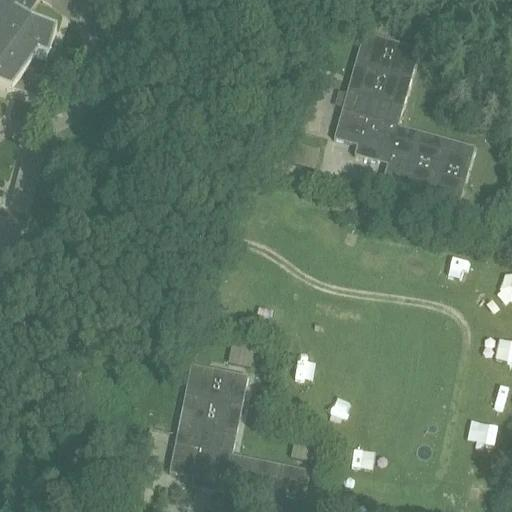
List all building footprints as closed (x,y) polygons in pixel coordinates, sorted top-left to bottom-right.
[(0,0),(0,91),(36,102),(56,33),(30,25),(23,20),(36,0),(0,0)] [(306,137),(335,150),(345,128),(342,127),(351,107),(325,96),(306,137)] [(24,155),(9,208),(29,213),(43,160),(24,155)] [(501,226),(508,210),(495,204),(488,221),(501,226)] [(327,244),(329,223),(308,222),(306,242),(327,244)] [(338,256),(360,262),(365,241),(343,236),(338,256)] [(0,249),(0,273),(12,277),(18,255),(0,249)] [(416,290),(439,292),(441,268),(419,266),(416,290)] [(463,276),(462,302),(486,303),(487,277),(463,276)] [(232,458),(248,380),(189,368),(167,476),(191,481),(189,490),(213,495),(214,490),(224,492),(220,511),(302,511),(310,474),(232,458)] [(511,453),(486,453),(486,466),(511,466),(511,453)] [(365,457),(358,476),(368,479),(375,461),(365,457)]
